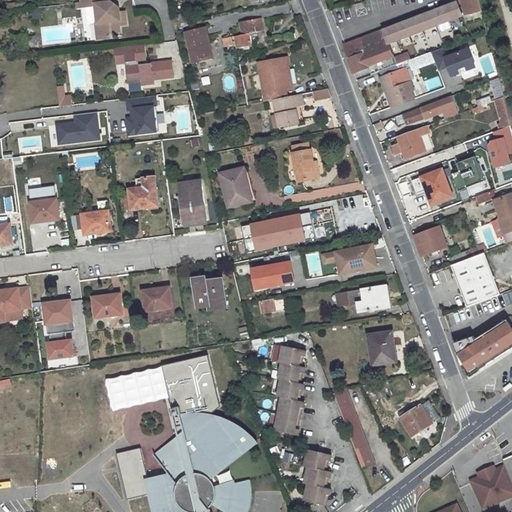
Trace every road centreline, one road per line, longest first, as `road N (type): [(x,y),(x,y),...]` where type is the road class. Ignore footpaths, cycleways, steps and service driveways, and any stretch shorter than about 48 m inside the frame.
road 1 (residential): [(472,431),(311,0)]
road 2 (residential): [(0,266),(217,239)]
road 3 (unknown): [(122,511),(97,479),(96,464),(161,408),(202,385)]
road 4 (unknown): [(363,511),(316,388)]
